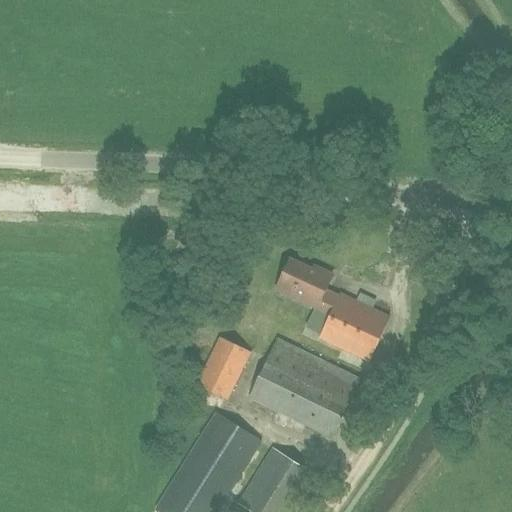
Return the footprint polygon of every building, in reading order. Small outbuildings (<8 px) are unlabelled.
[(0,213),(74,216),(75,187),(0,184),(0,213)] [(428,290),(441,262),(422,253),(410,282),(428,290)] [(370,362),(390,318),(342,296),(341,298),(327,291),(332,276),(315,268),(313,271),(291,261),(276,290),(331,315),(320,339),(370,362)] [(227,401),(251,353),(221,339),(197,387),(227,401)] [(249,398),(333,439),(361,380),(278,340),(249,398)] [(158,511),(219,511),(263,443),(215,413),(155,510),(158,511)] [(248,511),(281,511),(307,470),(273,449),(238,505),(248,511)]
